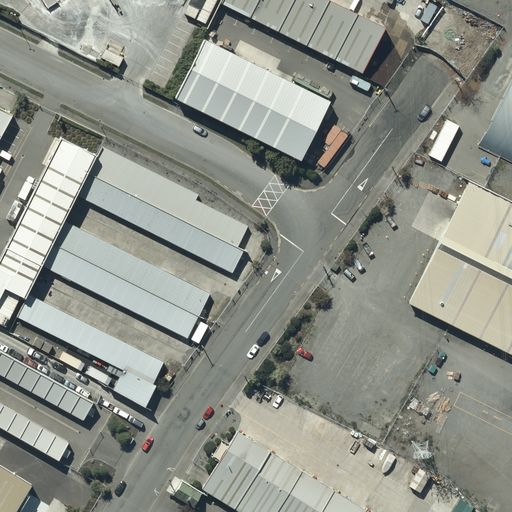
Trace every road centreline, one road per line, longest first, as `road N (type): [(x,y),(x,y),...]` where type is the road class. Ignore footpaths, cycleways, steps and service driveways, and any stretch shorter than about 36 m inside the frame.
road 1 (residential): [(312,225),(186,137),(0,49)]
road 2 (residential): [(131,511),(312,225)]
road 3 (residential): [(312,225),(430,71)]
